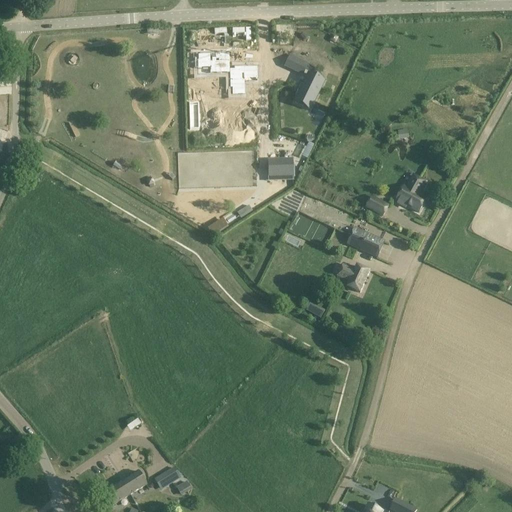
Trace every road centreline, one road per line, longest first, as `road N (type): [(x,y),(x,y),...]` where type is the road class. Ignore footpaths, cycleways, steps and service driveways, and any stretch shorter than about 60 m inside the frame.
road 1 (unclassified): [(19,26),(504,5)]
road 2 (residential): [(511,88),(409,280),(361,447)]
road 3 (residential): [(0,199),(13,157),(19,26)]
road 4 (residential): [(59,511),(33,439),(0,399)]
